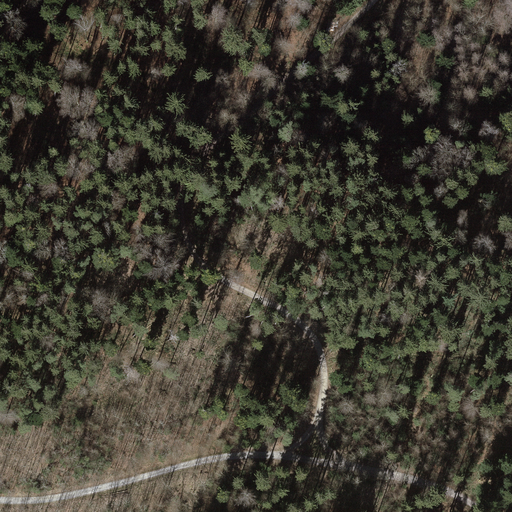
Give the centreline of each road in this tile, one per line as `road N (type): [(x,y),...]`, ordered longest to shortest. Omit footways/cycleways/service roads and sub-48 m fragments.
road 1 (track): [(337,464),(315,429),(321,357),(311,336),(289,314),(195,261),(182,229),(184,200),(197,164),(373,0)]
road 2 (track): [(481,511),(444,492),(285,454),(221,456),(53,499),(0,500)]
